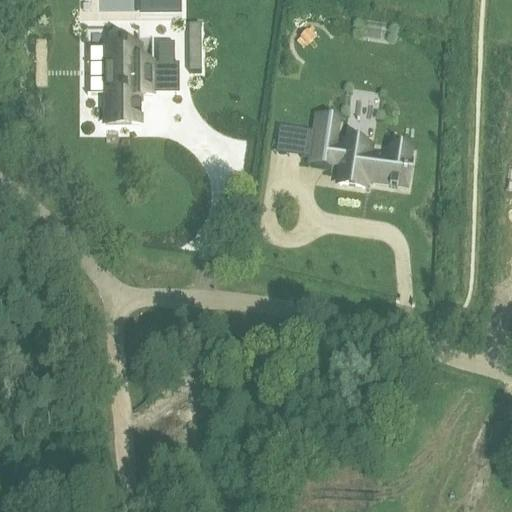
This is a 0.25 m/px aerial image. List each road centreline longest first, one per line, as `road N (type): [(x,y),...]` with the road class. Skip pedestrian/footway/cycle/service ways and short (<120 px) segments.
road 1 (unclassified): [(113,298),(297,311),(511,372)]
road 2 (residential): [(113,298),(131,511)]
road 3 (residential): [(0,183),(87,259),(113,298)]
